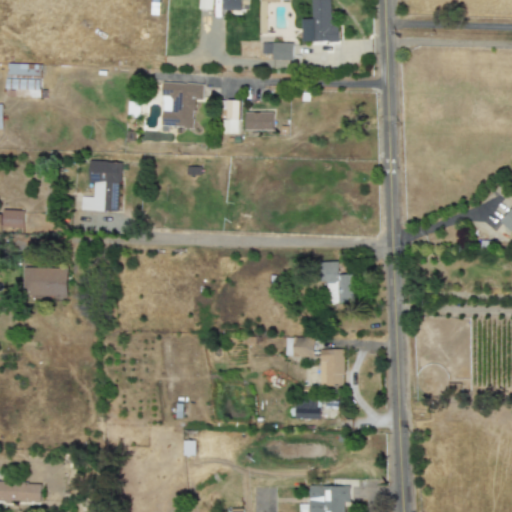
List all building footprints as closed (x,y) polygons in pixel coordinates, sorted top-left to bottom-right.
[(212,0),(207,0),(198,0),(198,9),(211,10),(212,0)] [(241,12),(241,0),(222,0),(222,11),(241,12)] [(329,0),(316,0),(311,0),(312,20),(301,20),(301,43),(338,42),(337,26),(330,26),(329,0)] [(292,44),(261,43),(261,54),(272,54),(272,61),(292,61),(292,44)] [(203,84),(162,83),(161,129),(193,130),(194,100),(202,100),(203,84)] [(238,135),(239,101),(222,101),(221,135),(238,135)] [(273,113),(245,113),(244,130),(273,130),(273,113)] [(118,212),(119,163),(88,162),(88,182),(93,183),(92,197),(80,197),(80,211),(118,212)] [(0,227),(23,228),(23,212),(0,211),(0,227)] [(357,303),(356,275),(338,275),(338,262),(324,263),(325,304),(357,303)] [(67,269),(23,267),(22,296),(66,297),(67,269)] [(285,357),(313,357),(314,338),(285,338),(285,357)] [(320,365),(320,386),(344,386),(343,350),(320,350),(320,365)] [(319,420),(319,403),(295,402),(294,419),(319,420)] [(0,501),(40,503),(41,484),(0,482),(0,501)] [(348,503),(349,487),(309,486),(309,505),(300,505),(299,511),(342,511),(343,503),(348,503)]
